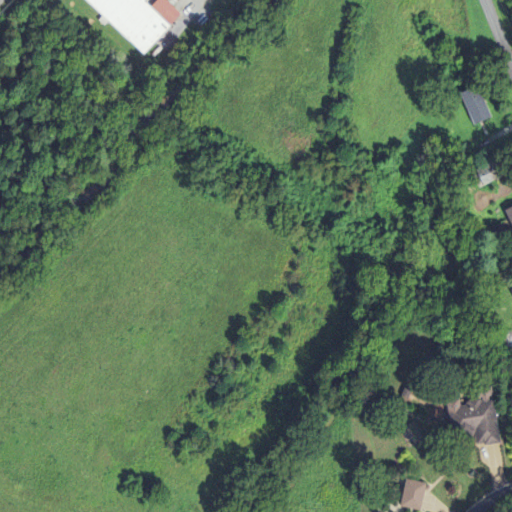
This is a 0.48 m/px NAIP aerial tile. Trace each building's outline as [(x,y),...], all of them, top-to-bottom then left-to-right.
[(81,0),(141,0),(168,26),(140,55),(81,0)] [(457,93),(471,125),(489,117),(474,85),(457,93)] [(471,171),(479,186),(506,172),(499,157),(471,171)] [(511,205),(501,211),(511,232),(511,205)] [(385,265),(406,285),(423,268),(403,248),(385,265)] [(454,432),(460,436),(471,434),(473,432),(472,431),(474,431),(476,443),(482,442),(483,444),(499,441),(492,398),(487,399),(487,394),(491,393),(490,384),(473,387),(475,396),(481,395),(482,400),(480,400),(479,398),(476,396),(467,398),(465,401),(465,403),(458,404),(457,397),(445,399),(450,432),(454,432)] [(407,397),(400,394),(403,386),(410,389),(407,397)] [(419,509),(399,505),(404,477),(425,482),(419,509)]
